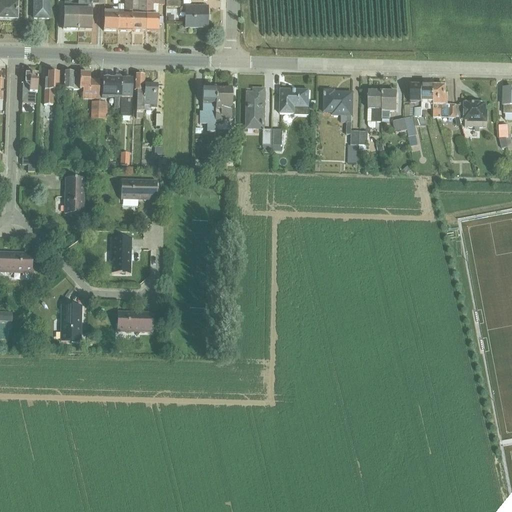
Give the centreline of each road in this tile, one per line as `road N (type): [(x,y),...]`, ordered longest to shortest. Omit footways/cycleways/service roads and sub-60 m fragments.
road 1 (tertiary): [(231,62),(511,70)]
road 2 (residential): [(11,214),(91,294),(158,297),(159,248)]
road 3 (tertiary): [(15,55),(231,62)]
road 4 (residential): [(15,55),(11,214)]
